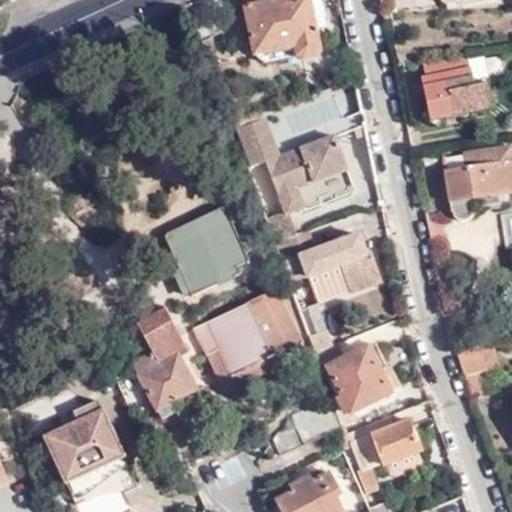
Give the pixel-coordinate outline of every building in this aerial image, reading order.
[(243,0),(241,1),(258,56),(262,55),(265,53),(249,0),(243,0)] [(249,0),(265,53),(298,43),(301,52),(302,56),(308,57),(322,53),(325,45),(331,43),(324,20),(333,18),(328,0),(249,0)] [(265,53),(262,55),(263,56),(266,59),(270,61),(301,52),(298,43),(265,53)] [(470,56),(426,63),(430,84),(424,85),(431,117),(424,127),(438,137),(445,126),(497,117),(491,93),(479,96),(470,56)] [(251,170),(264,166),(280,160),(270,133),(261,136),(257,122),(261,121),(258,111),(234,120),(251,170)] [(270,133),(265,120),(261,121),(257,122),(261,136),(270,133)] [(299,153),(303,160),(313,189),(347,177),(334,141),(299,153)] [(511,156),(511,147),(462,154),(463,170),(443,173),(449,214),(449,216),(451,219),(453,222),(457,223),(461,223),(464,221),(467,219),(468,216),(469,212),(494,208),(493,197),(511,194),(511,156)] [(303,160),(299,153),(287,158),(289,165),(303,160)] [(280,160),(264,166),(277,202),(280,201),(284,212),(285,217),(287,216),(308,209),(302,193),(313,189),(303,160),(289,165),(287,158),(280,160)] [(180,270),(174,272),(184,299),(218,284),(219,287),(242,277),(237,266),(249,260),(227,208),(166,234),(180,270)] [(284,212),(263,220),(267,233),(291,225),(287,216),(285,217),(284,212)] [(435,216),(425,217),(430,238),(439,236),(435,216)] [(291,225),(267,233),(272,248),(288,242),(296,239),(291,225)] [(306,235),(296,239),(288,242),(295,260),(302,279),(338,267),(345,265),(355,292),(379,282),(369,252),(363,255),(356,237),(312,253),(306,235)] [(286,285),(286,286),(289,293),(294,291),(290,279),(294,277),(288,263),(295,260),(288,242),(272,248),(279,266),(286,285)] [(338,267),(348,294),(355,292),(345,265),(338,267)] [(227,375),(283,349),(298,342),(277,298),(282,295),(280,291),(260,300),(261,303),(195,332),(204,351),(213,347),(227,375)] [(138,324),(150,348),(164,341),(159,331),(174,325),(166,310),(138,324)] [(159,331),(164,341),(179,334),(174,325),(159,331)] [(179,334),(164,341),(150,348),(155,358),(135,367),(139,375),(135,377),(153,410),(195,389),(180,358),(188,354),(179,334)] [(491,342),(478,346),(480,352),(487,374),(501,370),(491,342)] [(366,348),(367,349),(377,371),(389,366),(378,343),(366,348)] [(480,352),(478,346),(456,350),(466,379),(477,377),(479,376),(487,374),(480,352)] [(221,390),(288,360),(283,349),(227,375),(213,347),(204,351),(221,390)] [(327,368),(335,384),(349,414),(390,396),(388,393),(377,371),(367,349),(327,368)] [(142,357),(140,352),(126,358),(129,364),(142,357)] [(389,366),(377,371),(388,393),(403,387),(393,364),(389,366)] [(484,397),(477,377),(466,379),(473,400),(484,397)] [(335,384),(324,389),(335,420),(349,414),(335,384)] [(158,421),(199,399),(195,389),(153,410),(158,421)] [(310,437),(335,425),(327,406),(301,417),(310,437)] [(108,413),(49,439),(69,483),(128,457),(108,413)] [(349,414),(335,420),(339,429),(353,423),(349,414)] [(375,434),(371,425),(349,434),(364,470),(383,462),(384,466),(422,452),(416,438),(425,435),(418,417),(375,434)] [(347,511),(344,504),(351,502),(344,484),(320,493),(316,481),(293,490),(296,496),(278,503),(281,511),(347,511)]
